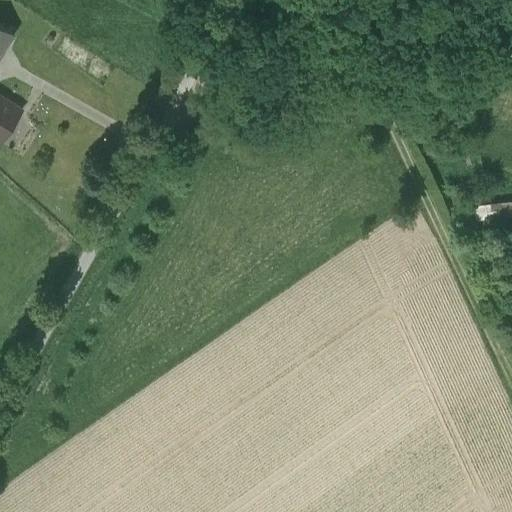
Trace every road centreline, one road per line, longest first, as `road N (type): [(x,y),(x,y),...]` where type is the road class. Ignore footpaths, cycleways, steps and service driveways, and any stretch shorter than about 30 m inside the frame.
road 1 (unclassified): [(0,411),(236,0)]
road 2 (track): [(161,126),(511,47)]
road 3 (track): [(511,385),(365,80)]
